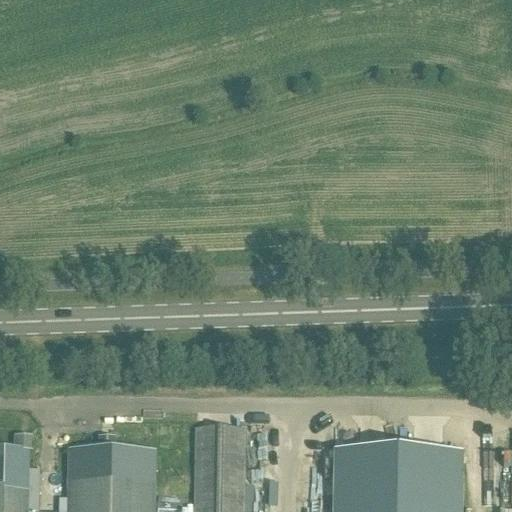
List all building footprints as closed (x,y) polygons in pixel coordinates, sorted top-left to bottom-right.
[(245,511),(247,433),(196,432),(194,511),(245,511)] [(33,454),(33,439),(15,439),(15,453),(0,452),(0,511),(154,511),(156,454),(115,454),(115,440),(99,439),(99,453),(69,453),(68,511),(28,511),(29,453),(33,454)] [(485,464),(485,487),(511,487),(511,453),(496,454),(496,465),(485,464)] [(462,511),(463,458),(335,455),(334,511),(462,511)] [(246,473),(250,485),(277,477),(273,464),(246,473)]
